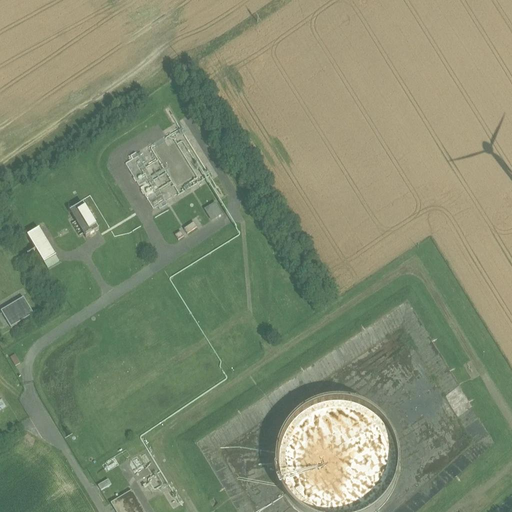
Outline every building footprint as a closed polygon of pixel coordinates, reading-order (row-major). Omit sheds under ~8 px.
[(134,161),(128,165),(155,210),(181,195),(164,167),(152,174),(140,153),(132,157),(134,161)] [(215,205),(205,211),(212,221),(222,215),(215,205)] [(100,233),(84,207),(70,215),(86,241),(100,233)] [(194,223),(184,230),(187,235),(197,228),(194,223)] [(40,231),(28,238),(44,267),(56,260),(40,231)] [(181,232),(175,236),(178,241),(184,237),(181,232)] [(24,301),(2,314),(11,330),(33,317),(24,301)] [(17,367),(22,364),(17,355),(12,358),(17,367)] [(0,410),(8,406),(4,398),(0,400),(0,410)] [(325,405),(307,412),(293,425),(283,441),(279,460),(281,479),(289,496),(302,510),(305,511),(372,511),(377,510),(390,494),(398,475),(399,455),(393,436),(380,419),(363,408),(343,403),(325,405)] [(109,481),(98,486),(101,491),(111,486),(109,481)] [(143,511),(132,493),(112,505),(115,511),(143,511)]
